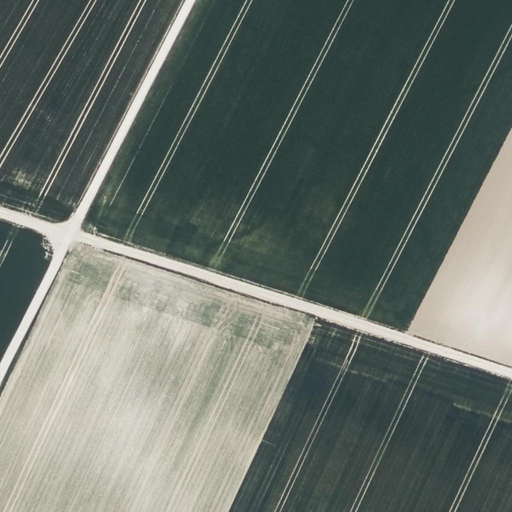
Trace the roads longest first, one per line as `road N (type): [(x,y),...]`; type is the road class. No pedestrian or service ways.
road 1 (track): [(511,374),(0,211)]
road 2 (track): [(0,369),(191,0)]
